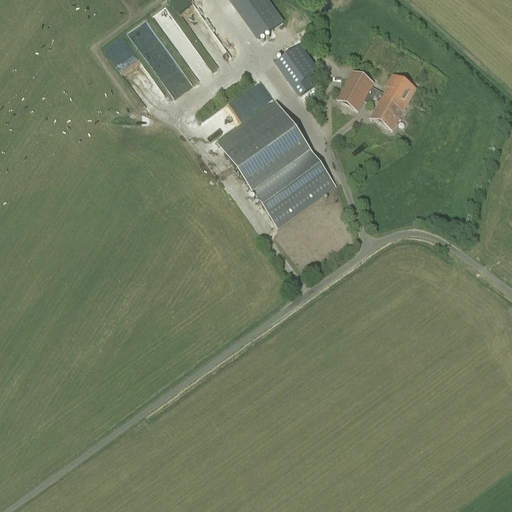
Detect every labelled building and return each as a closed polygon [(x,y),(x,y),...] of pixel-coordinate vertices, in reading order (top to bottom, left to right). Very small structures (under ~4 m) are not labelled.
[(206,56),(221,47),(193,0),(175,0),(174,1),(206,56)] [(284,24),(267,0),(231,0),(229,2),(257,43),(284,24)] [(300,49),(276,67),(300,100),(316,88),(310,80),(318,74),(300,49)] [(384,96),(372,90),(374,86),(352,74),(336,102),(358,115),(364,104),(369,107),(374,99),(380,102),(370,120),(392,133),(403,114),(403,115),(407,108),(416,92),(392,78),(386,90),(387,90),(384,96)] [(335,188),(276,108),(218,149),(277,231),(335,188)]
